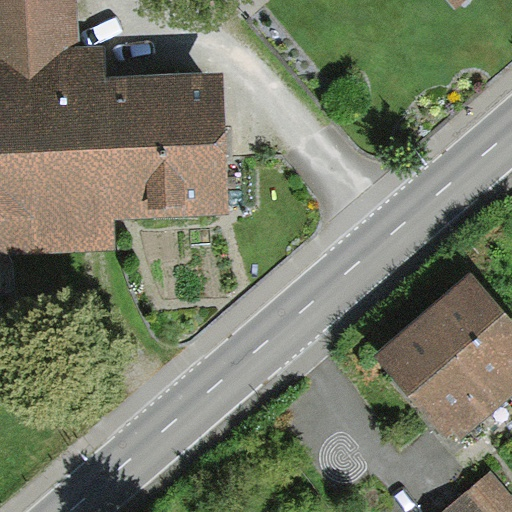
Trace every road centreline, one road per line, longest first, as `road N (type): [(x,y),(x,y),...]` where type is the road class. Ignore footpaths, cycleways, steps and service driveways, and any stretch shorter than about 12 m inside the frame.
road 1 (tertiary): [(69,511),(390,235)]
road 2 (residential): [(390,235),(197,41),(145,0)]
road 3 (tertiary): [(390,235),(511,131)]
